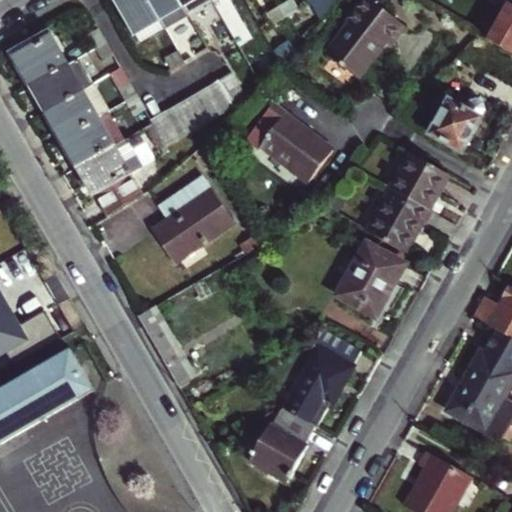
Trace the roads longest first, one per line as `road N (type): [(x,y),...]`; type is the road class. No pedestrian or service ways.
road 1 (residential): [(221,511),(0,126)]
road 2 (residential): [(511,190),(332,511)]
